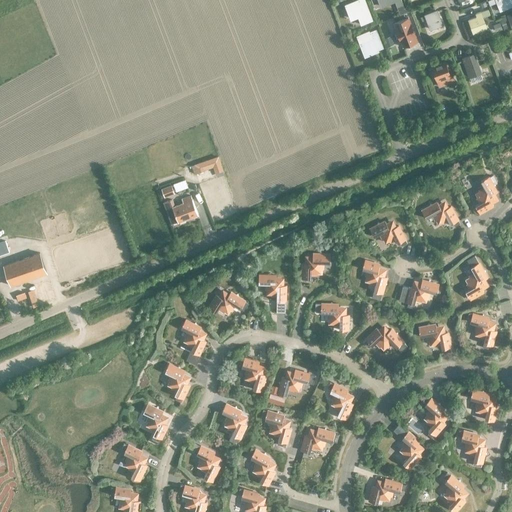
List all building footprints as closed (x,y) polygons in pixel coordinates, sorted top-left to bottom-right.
[(364,0),(356,0),(346,3),(351,18),(358,15),(361,23),(372,19),(364,0)] [(496,3),(500,11),(511,6),(511,0),(491,0),(488,1),(490,5),(496,3)] [(477,16),(468,19),(472,30),(485,25),(482,17),(489,15),(487,9),(476,13),(477,16)] [(431,29),(442,24),(437,11),(426,15),(431,29)] [(409,16),(395,22),(404,46),(418,41),(414,30),(413,31),(412,27),(413,27),(409,16)] [(364,54),(383,47),(378,35),(360,42),(364,54)] [(484,77),(482,72),(483,71),(476,53),(464,57),(471,76),(472,76),(474,81),(484,77)] [(445,63),(432,68),(432,69),(437,82),(439,88),(455,82),(452,73),(449,74),(445,63)] [(480,213),(493,206),(491,202),(496,199),(493,194),(497,192),(495,188),(495,185),(493,184),(488,177),(481,181),(485,189),(476,193),(481,202),(475,206),(472,208),(475,213),(478,211),(480,213)] [(172,186),(163,189),(165,197),(175,193),(172,186)] [(173,199),(163,203),(171,224),(179,221),(179,222),(198,215),(192,200),(175,207),(174,204),(173,199)] [(426,208),(422,211),(426,218),(434,214),(439,223),(447,218),(451,224),(453,223),(455,226),(460,223),(458,220),(451,206),(447,208),(444,203),(440,206),(437,202),(430,206),(427,205),(426,208)] [(377,225),(370,229),(374,237),(381,233),(386,242),(395,237),(398,243),(400,242),(402,246),(407,243),(405,239),(406,239),(398,225),(394,227),(392,223),(387,225),(385,221),(381,223),(378,222),(377,225)] [(6,240),(0,242),(0,255),(1,255),(0,250),(8,247),(6,240)] [(303,263),(302,279),(311,279),(311,272),(321,273),(322,263),(330,263),(330,254),(322,254),(320,252),(318,254),(313,254),(313,258),(307,258),(307,263),(303,263)] [(12,285),(47,273),(41,254),(5,266),(12,285)] [(365,260),(362,269),(369,271),(366,280),(376,283),(373,291),(374,291),(372,298),(380,300),(382,294),(384,286),(387,284),(385,282),(387,277),(382,275),(384,270),(379,269),(380,265),(365,260)] [(483,270),(480,264),(479,263),(471,267),(475,274),(466,279),(471,288),(466,291),(462,293),(465,299),(469,297),(470,299),(484,291),(481,287),(486,285),(483,280),(487,278),(485,274),(486,271),(483,270)] [(259,275),(259,283),(267,284),(267,294),(277,294),(277,312),(285,312),(286,301),(286,285),(282,285),(282,280),(276,280),(276,275),(271,275),(269,273),(267,275),(259,275)] [(428,291),(437,293),(439,285),(431,283),(429,280),(427,281),(422,280),(421,284),(416,283),(414,288),(403,285),(399,300),(408,303),(407,307),(413,308),(414,304),(416,298),(426,301),(428,291)] [(39,305),(34,290),(28,291),(34,307),(39,305)] [(18,300),(26,297),(25,292),(16,295),(18,300)] [(233,304),(241,309),(244,311),(249,304),(245,302),(245,301),(238,297),(238,294),(235,295),(230,292),(228,296),(224,293),(221,297),(217,295),(208,308),(216,313),(220,307),(228,313),(233,304)] [(329,304),(321,304),(321,313),(330,313),(329,323),(339,323),(339,330),(348,330),(348,315),(348,314),(344,314),(344,309),(339,309),(339,304),(334,304),(332,302),(329,304)] [(472,314),(470,322),(478,324),(476,334),(485,337),(483,343),(484,343),(482,347),(488,349),(489,345),(492,346),(496,330),(492,329),(493,324),(488,323),(489,318),(485,317),(483,314),(480,316),(472,314)] [(198,355),(199,355),(206,341),(202,339),(204,334),(199,332),(201,328),(197,325),(196,322),(193,323),(185,320),(181,328),(189,332),(185,341),(194,345),(191,351),(193,352),(191,356),(197,358),(198,355)] [(451,347),(447,332),(443,333),(442,327),(437,329),(436,324),(431,325),(428,323),(427,326),(419,328),(420,336),(429,335),(431,344),(441,342),(442,349),(444,349),(445,352),(451,351),(450,347),(451,347)] [(391,341),(397,348),(403,341),(398,335),(398,332),(394,332),(391,329),(388,332),(384,328),(380,332),(377,328),(366,339),(363,342),(367,347),(370,344),(372,346),(377,341),(384,348),(391,341)] [(258,367),(259,362),(244,358),(240,357),(239,363),(242,364),(242,366),(248,368),(246,378),(255,381),(253,389),(261,391),(264,383),(266,382),(265,379),(266,374),(262,373),(263,368),(258,367)] [(182,398),(183,399),(189,384),(185,382),(188,378),(183,375),(185,371),(180,369),(179,366),(176,367),(169,364),(165,372),(173,375),(169,384),(178,389),(175,395),(177,396),(175,399),(181,402),(182,398)] [(280,385),(278,393),(286,396),(289,387),(298,390),(301,381),(308,382),(308,380),(312,381),(314,375),(310,374),(295,370),(294,374),(289,372),(287,378),(283,376),(281,381),(279,383),(280,385)] [(348,390),(334,384),(330,382),(327,387),(331,389),(330,391),(336,394),(332,403),(341,408),(337,415),(345,419),(349,412),(352,411),(351,408),(353,403),(349,401),(351,397),(346,394),(348,390)] [(477,410),(480,411),(486,413),(485,419),(493,421),(497,406),(493,405),(494,400),(489,398),(490,394),(485,393),(483,390),(480,392),(472,390),(468,389),(467,395),(471,396),(470,399),(479,401),(477,410)] [(435,435),(445,423),(442,420),(445,416),(441,413),(444,409),(440,406),(440,403),(437,403),(431,398),(425,405),(431,410),(425,418),(433,424),(428,429),(430,431),(428,434),(432,438),(435,435)] [(161,439),(168,425),(164,423),(166,418),(161,416),(163,412),(159,409),(158,406),(155,407),(147,404),(143,412),(151,416),(147,425),(156,429),(153,435),(155,436),(153,440),(159,442),(161,439)] [(240,439),(246,424),(242,422),(244,418),(240,415),(242,411),(237,409),(236,406),(233,407),(226,404),(222,412),(230,415),(225,424),(234,429),(232,435),(234,436),(232,440),(238,442),(239,439),(240,439)] [(284,451),(285,447),(287,443),(291,428),(287,426),(288,421),(283,420),(284,416),(279,414),(278,412),(275,413),(267,411),(265,419),(273,422),(270,431),(280,434),(278,441),(276,449),(284,451)] [(417,445),(420,441),(408,431),(399,424),(394,430),(402,437),(402,438),(407,442),(401,450),(408,456),(403,463),(409,469),(415,462),(418,462),(418,459),(421,455),(417,452),(421,448),(417,445)] [(324,439),(332,441),(335,433),(327,431),(325,428),(323,429),(318,428),(317,432),(312,431),(310,436),(306,435),(301,450),(310,452),(312,446),(321,449),(324,439)] [(483,440),(480,439),(478,439),(479,434),(463,431),(459,430),(458,436),(462,437),(461,439),(468,441),(466,451),(475,453),(473,461),(482,463),(484,455),(486,454),(485,451),(486,446),(482,445),(483,440)] [(135,469),(131,477),(139,481),(143,473),(146,472),(144,469),(147,465),(143,463),(145,458),(140,456),(142,452),(128,445),(124,443),(121,449),(125,450),(124,453),(130,456),(126,465),(135,469)] [(204,478),(212,482),(215,474),(218,473),(217,470),(219,466),(215,464),(218,459),(213,457),(215,453),(200,446),(197,444),(194,450),(198,451),(197,454),(203,457),(198,466),(207,470),(204,478)] [(267,485),(275,471),(271,469),(273,464),(268,462),(271,458),(266,456),(265,453),(262,454),(255,450),(251,448),(249,453),(252,455),(251,458),(258,462),(254,470),(263,475),(260,481),(267,485)] [(448,506),(455,511),(465,500),(462,497),(465,493),(461,489),(464,486),(460,483),(460,480),(457,480),(450,475),(447,472),(443,477),(446,479),(445,481),(451,487),(445,495),(453,501),(448,506)] [(369,501),(378,503),(379,497),(389,499),(392,490),(400,492),(400,489),(404,490),(406,485),(402,484),(402,483),(394,481),(393,479),(390,480),(385,479),(384,483),(379,482),(377,487),(373,486),(369,501)] [(194,511),(203,511),(204,511),(207,509),(205,507),(206,502),(202,501),(204,495),(199,494),(200,490),(185,485),(185,486),(181,484),(179,490),(183,491),(182,494),(189,496),(186,505),(196,508),(194,511)] [(129,511),(137,511),(138,510),(141,508),(139,506),(140,501),(135,500),(136,495),(131,494),(131,490),(116,487),(112,487),(111,493),(115,493),(114,496),(121,497),(120,507),(130,508),(129,511)] [(242,495),(241,497),(248,499),(245,509),(255,511),(254,511),(265,511),(264,510),(266,505),(261,504),(263,499),(258,498),(259,493),(244,489),(240,488),(238,494),(242,495)]
